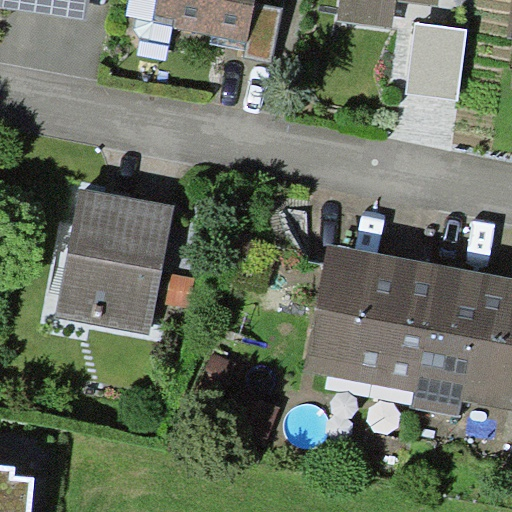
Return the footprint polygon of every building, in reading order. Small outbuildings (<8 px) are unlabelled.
[(90,0),(0,0),(0,2),(0,6),(88,19),(90,0)] [(254,0),(157,0),(153,22),(212,33),(246,40),(254,3),(254,0)] [(439,0),(341,0),(338,20),(393,27),(396,0),(399,0),(439,5),(439,0)] [(283,9),(254,3),(246,40),(245,50),(243,56),(272,62),(283,9)] [(467,28),(415,21),(406,93),(458,99),(467,28)] [(210,44),(245,50),(246,40),(212,33),(210,44)] [(174,206),(82,188),(56,317),(149,335),(155,301),(161,271),(174,206)] [(511,278),(329,243),(304,370),(415,391),(412,405),(459,414),(462,399),(511,408),(511,278)] [(196,278),(161,271),(155,301),(189,308),(196,278)] [(241,362),(213,351),(200,386),(228,396),(241,362)] [(0,511),(31,511),(35,477),(14,475),(15,465),(0,463),(0,511)]
